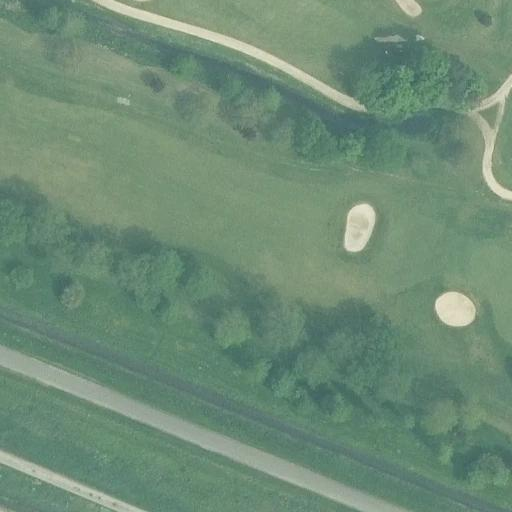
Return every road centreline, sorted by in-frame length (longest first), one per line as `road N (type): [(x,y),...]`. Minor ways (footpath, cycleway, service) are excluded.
road 1 (unclassified): [(382,511),(0,356)]
road 2 (unclassified): [(128,511),(0,458)]
